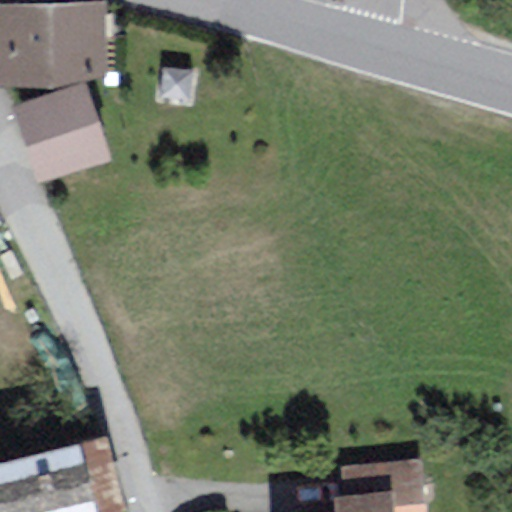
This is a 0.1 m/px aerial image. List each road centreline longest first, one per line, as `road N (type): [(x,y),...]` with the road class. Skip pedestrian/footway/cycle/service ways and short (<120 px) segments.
road 1 (residential): [(0,145),(66,289),(146,511)]
road 2 (tertiary): [(408,49),(203,0)]
